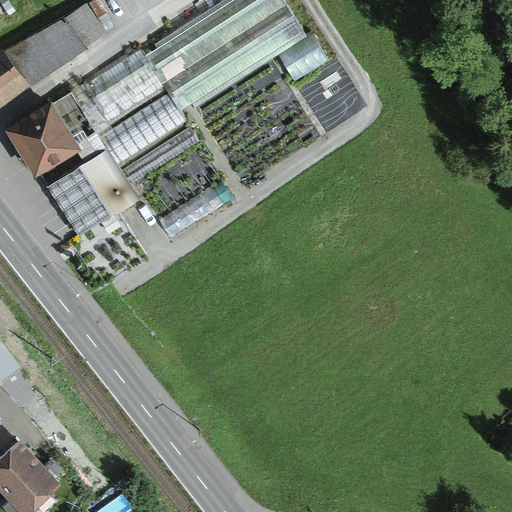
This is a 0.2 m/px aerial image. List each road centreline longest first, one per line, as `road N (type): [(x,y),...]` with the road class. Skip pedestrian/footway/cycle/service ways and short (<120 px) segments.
road 1 (track): [(311,0),(371,97),(370,115),(133,277)]
road 2 (primary): [(225,511),(0,221)]
